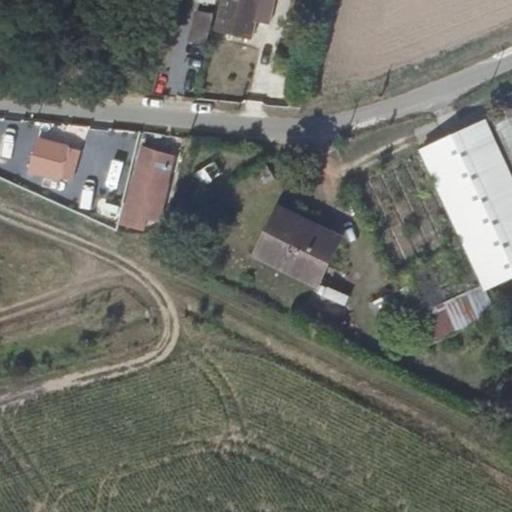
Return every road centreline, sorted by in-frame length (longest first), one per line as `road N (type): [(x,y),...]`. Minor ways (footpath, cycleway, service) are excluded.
road 1 (unclassified): [(0,103),(331,132),(511,49)]
road 2 (track): [(135,272),(511,455)]
road 3 (track): [(0,178),(135,272),(0,312)]
